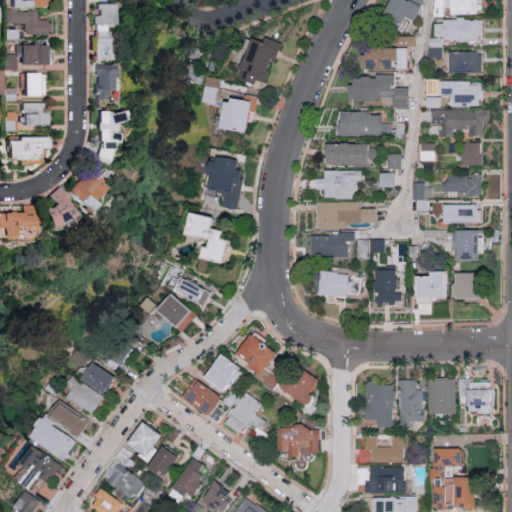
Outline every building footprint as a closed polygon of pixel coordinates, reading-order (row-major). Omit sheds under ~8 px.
[(386,0),(382,8),(381,16),(397,26),(403,15),(413,18),(418,9),(419,4),(422,1),(422,0),(386,0)] [(114,3),(94,3),(94,14),(92,14),(92,59),(108,59),(107,25),(114,25),(114,3)] [(35,10),(5,11),(5,23),(24,23),(24,34),(45,33),(45,19),(36,20),(35,10)] [(433,19),(433,34),(442,34),(442,39),(481,39),(481,19),(433,19)] [(415,43),(414,34),(403,34),(403,43),(415,43)] [(279,40),(264,35),(262,40),(246,35),(242,47),(245,48),(235,77),(263,86),(279,40)] [(46,64),(46,44),(15,44),(15,54),(3,54),(3,69),(15,70),(15,64),(46,64)] [(406,46),(359,45),(359,67),(405,68),(406,46)] [(447,50),(447,71),(481,70),(480,49),(447,50)] [(105,90),(111,90),(111,65),(94,64),(93,99),(104,99),(105,90)] [(41,72),(20,72),(20,95),(41,94),(41,72)] [(349,97),(379,97),(378,90),(392,90),(392,73),(348,74),(349,97)] [(218,77),(205,75),(202,99),(215,101),(218,77)] [(468,78),(437,79),(438,93),(449,93),(450,105),(482,104),(482,82),(468,82),(468,78)] [(408,107),(408,86),(393,86),(392,107),(408,107)] [(221,95),(217,126),(244,130),(245,120),(250,120),(252,110),(254,110),(255,100),(221,95)] [(20,103),(20,124),(46,125),(47,104),(20,103)] [(430,109),(430,122),(438,122),(438,135),(452,135),(452,128),(468,127),(468,134),(483,134),(483,119),(489,119),(488,107),(430,109)] [(370,109),(338,109),(338,133),(392,133),(392,121),(380,122),(380,113),(370,113),(370,109)] [(96,159),(112,159),(111,143),(118,142),(118,133),(112,133),(112,122),(125,122),(125,110),(94,111),(96,159)] [(5,140),(6,162),(37,161),(36,147),(49,147),(49,136),(15,136),(15,140),(5,140)] [(420,158),(433,158),(434,141),(420,141),(420,158)] [(481,141),(461,141),(460,163),(481,164),(481,141)] [(324,142),(324,162),(369,161),(369,157),(376,157),(376,142),(324,142)] [(388,167),(400,167),(400,152),(387,152),(388,167)] [(236,208),(241,169),(235,168),(236,158),(209,155),(204,187),(223,189),(221,206),(236,208)] [(316,177),(316,188),(324,187),(324,197),(355,196),(354,179),(362,179),(361,168),(324,168),(324,176),(316,177)] [(65,189),(82,208),(103,189),(85,170),(65,189)] [(378,185),(393,185),(394,171),(379,170),(378,185)] [(441,191),(482,192),(482,172),(471,172),(470,174),(447,173),(446,181),(441,181),(441,191)] [(412,181),(412,198),(424,198),(424,181),(412,181)] [(39,207),(44,226),(70,218),(60,188),(46,192),(49,204),(39,207)] [(375,221),(375,206),(360,207),(360,200),(317,200),(317,228),(347,227),(347,221),(375,221)] [(479,202),(442,203),(442,221),(479,220),(479,202)] [(0,212),(0,235),(34,234),(33,204),(18,205),(19,212),(0,212)] [(183,232),(206,236),(205,245),(199,244),(197,256),(221,260),(225,238),(219,237),(220,228),(209,226),(211,214),(186,210),(183,232)] [(481,228),(454,229),(454,256),(482,256),(481,228)] [(309,232),(310,256),(348,256),(348,240),(354,239),(354,232),(309,232)] [(357,238),(358,257),(370,257),(369,251),(384,251),(384,238),(357,238)] [(396,267),(373,268),(374,305),(402,304),(402,291),(396,291),(396,267)] [(317,292),(361,294),(362,272),(319,269),(317,292)] [(414,274),(415,297),(434,297),(434,295),(444,295),(444,269),(429,269),(429,274),(414,274)] [(454,296),(481,296),(481,271),(453,271),(454,296)] [(155,308),(181,330),(195,314),(170,291),(155,308)] [(149,312),(156,303),(147,295),(140,304),(149,312)] [(273,388),(281,375),(266,365),(275,351),(262,342),(264,337),(251,329),(235,354),(257,368),(252,375),(273,388)] [(105,362),(119,368),(130,344),(115,338),(105,362)] [(202,375),(223,390),(240,367),(219,352),(202,375)] [(107,391),(115,373),(90,361),(82,379),(107,391)] [(318,379),(298,365),(281,387),(305,405),(311,396),(307,393),(318,379)] [(104,394),(74,375),(69,382),(74,385),(67,396),(93,412),(104,394)] [(454,412),(454,376),(427,376),(427,412),(454,412)] [(457,395),(466,395),(466,411),(490,411),(489,380),(473,381),(473,377),(457,377),(457,395)] [(220,395),(194,378),(181,397),(207,414),(220,395)] [(422,420),(422,388),(415,388),(415,378),(399,378),(399,425),(411,425),(411,420),(422,420)] [(376,425),(392,426),(393,382),(364,381),(363,417),(376,417),(376,425)] [(239,432),(248,420),(260,428),(266,419),(255,412),(262,402),(245,390),(223,421),(239,432)] [(79,434),(89,419),(60,398),(49,414),(79,434)] [(217,421),(225,410),(215,403),(208,415),(217,421)] [(29,436),(64,458),(76,439),(41,416),(29,436)] [(158,431),(138,419),(125,442),(145,454),(158,431)] [(321,450),(320,425),(277,426),(278,455),(300,455),(299,451),(321,450)] [(370,461),(403,460),(403,435),(391,435),(391,445),(377,445),(377,435),(365,435),(366,449),(370,449),(370,461)] [(26,467),(18,481),(32,490),(42,475),(51,481),(62,463),(30,443),(18,462),(26,467)] [(163,475),(176,453),(159,443),(146,465),(163,475)] [(461,447),(432,447),(432,508),(445,508),(445,506),(472,506),(472,476),(445,476),(444,464),(461,464),(461,447)] [(190,497),(203,474),(197,471),(202,463),(190,455),(172,486),(190,497)] [(130,497),(143,480),(117,462),(105,480),(130,497)] [(404,464),(369,466),(369,481),(364,481),(364,491),(404,489),(404,464)] [(212,511),(215,508),(220,511),(232,492),(211,479),(192,510),(195,511),(212,511)] [(88,505),(98,511),(114,511),(122,502),(100,487),(88,505)] [(233,511),(269,511),(245,496),(233,511)] [(373,511),(416,511),(417,496),(374,496),(373,511)] [(131,511),(155,511),(156,511),(143,500),(131,511)]
